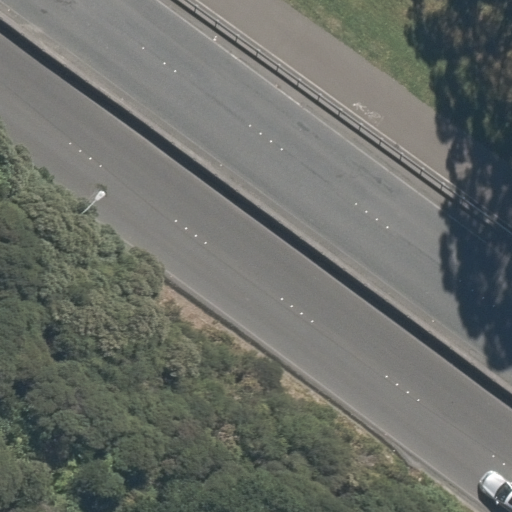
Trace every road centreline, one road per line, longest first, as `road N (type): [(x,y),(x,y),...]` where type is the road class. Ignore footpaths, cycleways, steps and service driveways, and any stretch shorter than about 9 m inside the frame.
road 1 (secondary): [(511,469),(0,95)]
road 2 (secondary): [(85,0),(511,315)]
